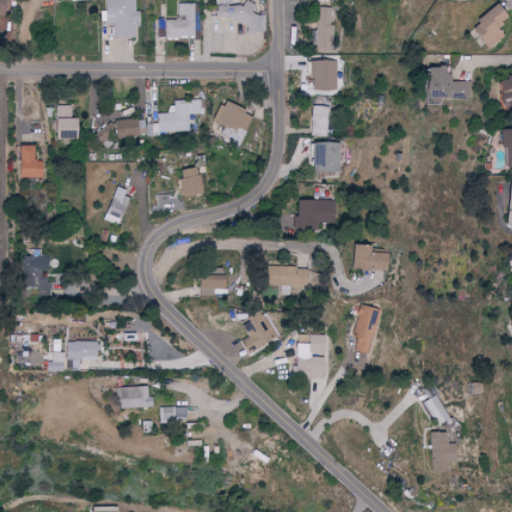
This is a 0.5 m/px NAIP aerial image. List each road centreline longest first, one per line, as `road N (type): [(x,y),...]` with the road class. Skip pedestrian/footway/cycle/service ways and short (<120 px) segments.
road 1 (residential): [(386,511),(140,278),(139,254),(159,226),(238,210),(271,181),(281,155),(280,0)]
road 2 (residential): [(0,70),(281,66)]
